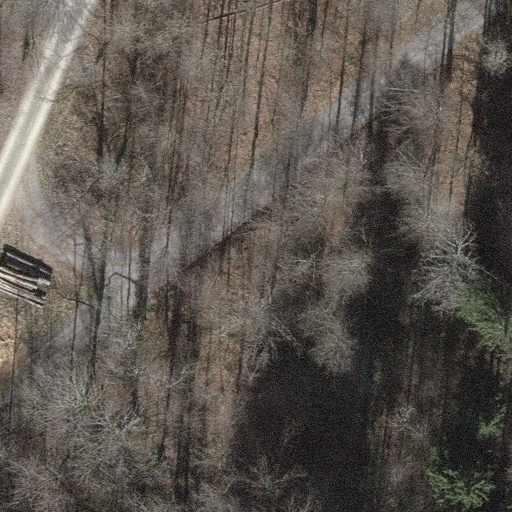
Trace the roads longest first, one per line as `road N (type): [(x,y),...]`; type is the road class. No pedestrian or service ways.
road 1 (track): [(492,0),(156,271),(69,252),(41,226),(13,160)]
road 2 (track): [(82,0),(0,193)]
road 3 (track): [(156,271),(0,391)]
